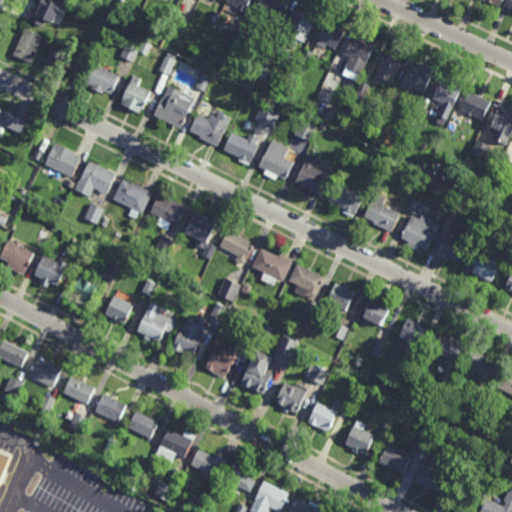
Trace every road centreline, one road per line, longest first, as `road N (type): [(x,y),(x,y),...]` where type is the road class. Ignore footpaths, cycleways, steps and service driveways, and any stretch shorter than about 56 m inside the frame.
road 1 (residential): [(511,330),(0,77)]
road 2 (residential): [(398,511),(0,296)]
road 3 (residential): [(511,61),(381,0)]
